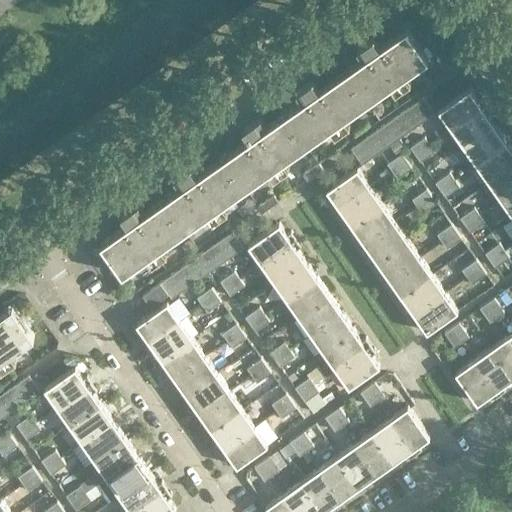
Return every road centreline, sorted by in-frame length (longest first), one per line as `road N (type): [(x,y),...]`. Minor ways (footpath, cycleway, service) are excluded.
road 1 (residential): [(44,232),(382,0)]
road 2 (residential): [(232,511),(44,232)]
road 3 (residential): [(389,511),(511,427)]
